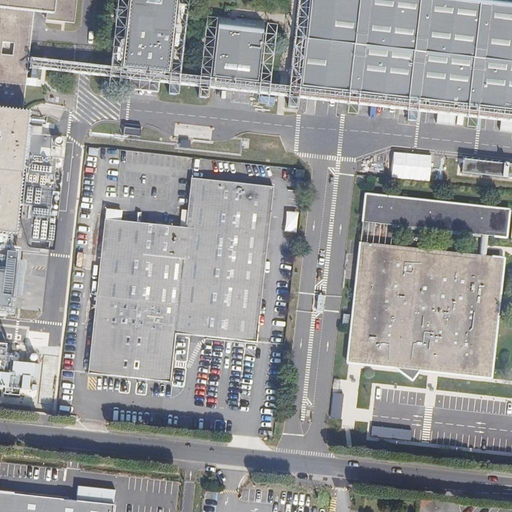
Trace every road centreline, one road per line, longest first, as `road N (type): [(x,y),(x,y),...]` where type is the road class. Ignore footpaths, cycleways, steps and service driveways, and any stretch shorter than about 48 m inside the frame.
road 1 (tertiary): [(0,431),(511,489)]
road 2 (unknown): [(93,407),(86,355),(95,202)]
road 3 (unknown): [(95,202),(171,202),(172,177),(113,174),(100,181)]
